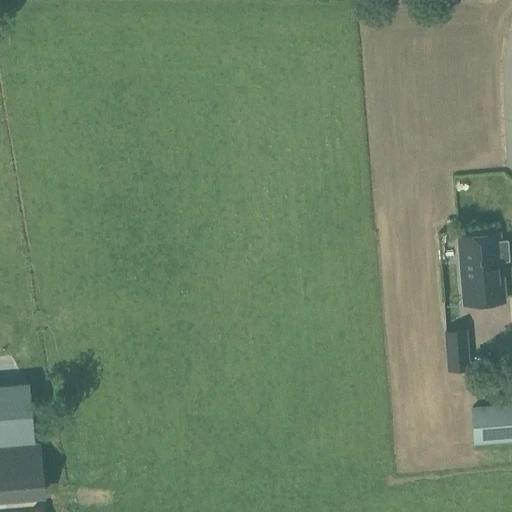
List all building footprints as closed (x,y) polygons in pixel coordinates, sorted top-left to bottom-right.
[(500,233),(459,236),(464,304),(506,300),(503,261),(509,260),(508,240),(501,240),(500,233)] [(448,370),(470,368),(467,328),(445,330),(448,370)] [(0,444),(34,441),(35,441),(29,381),(11,383),(0,383),(0,444)] [(511,402),(471,406),(474,444),(511,441),(511,402)] [(0,496),(5,496),(44,493),(40,446),(1,449),(0,448),(0,496)]
